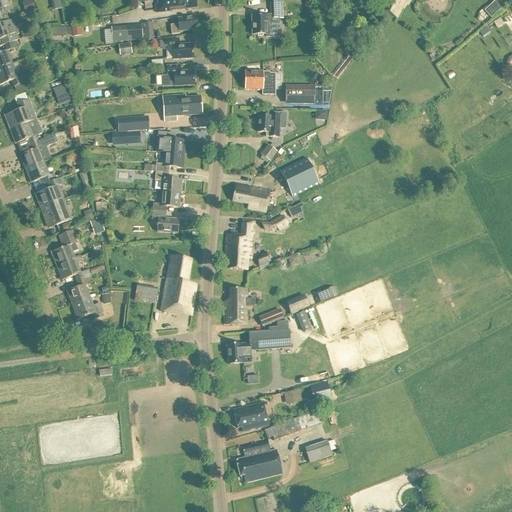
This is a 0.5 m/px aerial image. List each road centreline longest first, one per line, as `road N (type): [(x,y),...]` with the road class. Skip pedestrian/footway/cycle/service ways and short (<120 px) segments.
road 1 (tertiary): [(205,337),(221,0)]
road 2 (unclassified): [(63,356),(0,186)]
road 3 (tertiary): [(220,511),(205,337)]
road 4 (unclassified): [(63,356),(205,337)]
road 5 (track): [(398,359),(511,299)]
